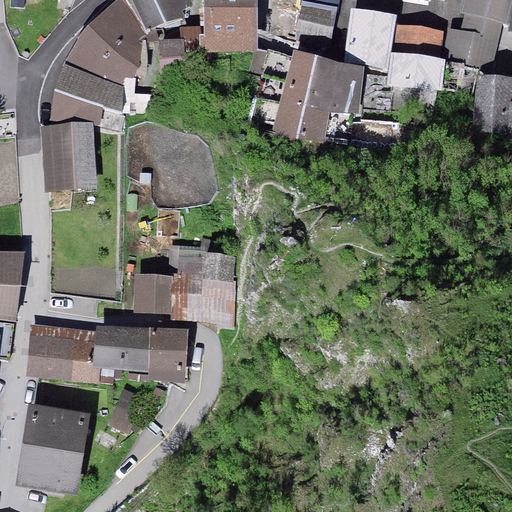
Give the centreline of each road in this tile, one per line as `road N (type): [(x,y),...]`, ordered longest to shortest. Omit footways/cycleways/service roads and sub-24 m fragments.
road 1 (residential): [(5,495),(38,234),(26,116),(14,91)]
road 2 (residential): [(14,91),(95,0)]
